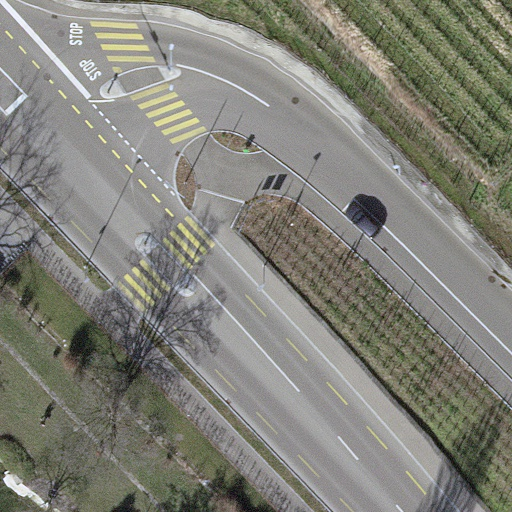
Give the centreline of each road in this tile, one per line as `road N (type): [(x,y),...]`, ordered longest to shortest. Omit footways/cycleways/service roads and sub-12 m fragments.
road 1 (residential): [(511,332),(278,110),(204,73),(176,70),(139,81),(44,135)]
road 2 (primary): [(385,511),(44,135)]
